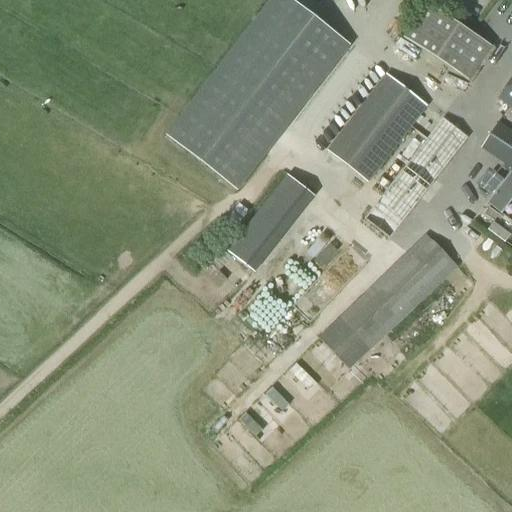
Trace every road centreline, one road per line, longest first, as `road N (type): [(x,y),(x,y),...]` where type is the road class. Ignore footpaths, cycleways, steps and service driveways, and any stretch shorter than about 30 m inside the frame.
road 1 (track): [(0,409),(290,148)]
road 2 (track): [(389,389),(493,272)]
